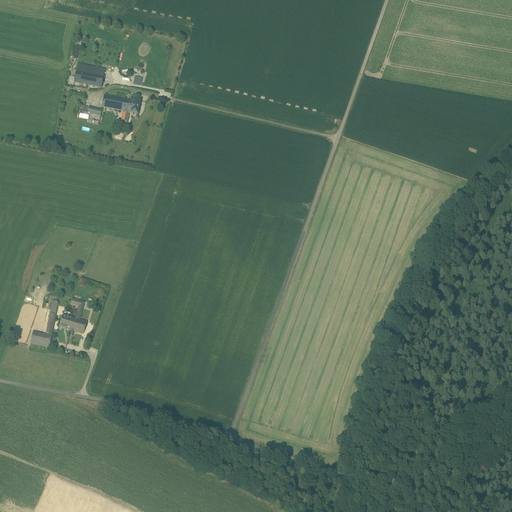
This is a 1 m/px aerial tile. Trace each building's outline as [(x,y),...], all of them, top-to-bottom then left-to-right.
[(105,69),(77,64),(77,67),(104,73),(105,69)] [(104,73),(77,67),(74,83),(101,88),(104,73)] [(128,99),(105,95),(102,107),(123,111),(121,121),(128,122),(129,113),(125,112),(128,99)] [(133,100),(131,113),(138,114),(140,101),(133,100)] [(102,110),(79,105),(76,118),(99,122),(102,110)] [(71,304),(79,306),(75,318),(75,319),(77,319),(79,320),(84,303),(72,299),(71,304)] [(52,300),(50,314),(56,315),(58,302),(52,300)] [(56,315),(50,314),(46,333),(52,334),(56,315)] [(75,318),(63,315),(59,327),(71,330),(74,331),(77,319),(75,319),(75,318)] [(79,320),(77,319),(74,331),(84,333),(87,322),(79,320)] [(52,335),(33,331),(31,343),(49,347),(52,335)]
